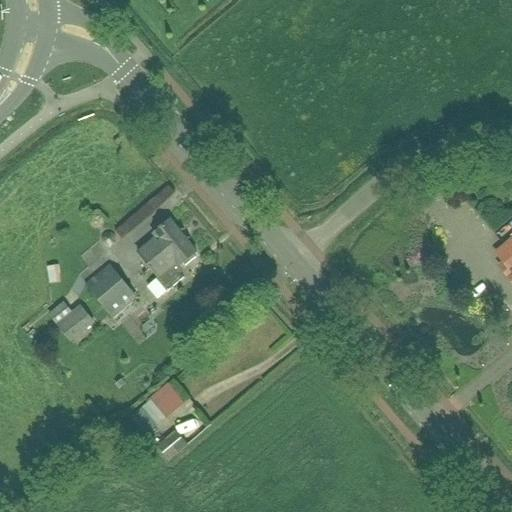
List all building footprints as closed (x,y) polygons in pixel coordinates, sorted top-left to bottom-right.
[(243,33),(228,46),(254,77),(299,38),(273,8),(260,18),(259,17),(241,31),(243,33)] [(413,65),(393,83),(417,112),(438,94),(413,65)] [(336,82),(290,120),(316,151),(361,112),(336,82)] [(196,252),(183,236),(170,220),(153,235),(155,238),(138,253),(158,278),(156,280),(166,292),(183,278),(180,274),(183,271),(179,266),(196,252)] [(511,241),(503,250),(510,259),(501,267),(511,279),(511,241)] [(137,298),(109,265),(84,286),(112,319),(137,298)] [(56,325),(71,312),(63,303),(48,315),(56,325)] [(71,344),(94,325),(80,307),(56,327),(71,344)] [(149,403),(132,418),(147,436),(164,421),(163,420),(149,403)] [(187,446),(175,432),(156,447),(169,462),(187,447),(187,446)]
